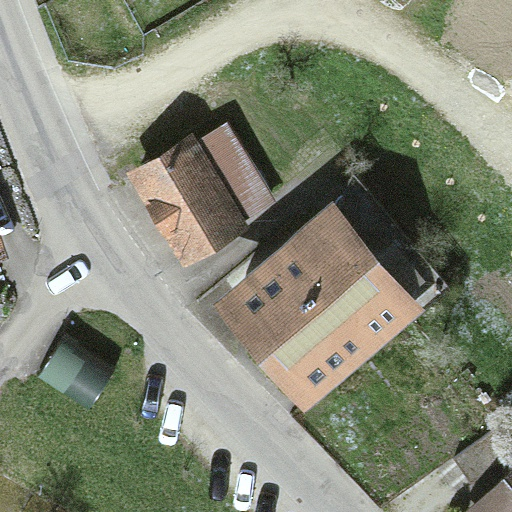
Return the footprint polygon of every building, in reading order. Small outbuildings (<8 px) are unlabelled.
[(144,171),(190,248),(237,221),(235,217),(271,196),(228,124),(193,146),(191,143),(144,171)] [(331,216),(240,295),(311,379),(403,302),(331,216)] [(118,366),(68,332),(41,374),(90,407),(118,366)] [(456,457),(473,481),(511,454),(511,436),(503,424),(456,457)] [(511,511),(511,472),(479,502),(488,511),(511,511)]
